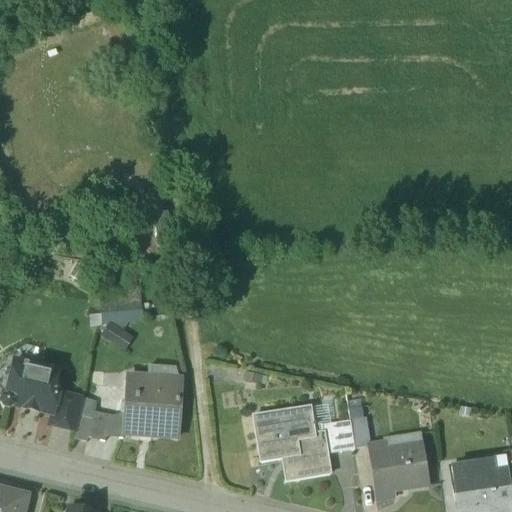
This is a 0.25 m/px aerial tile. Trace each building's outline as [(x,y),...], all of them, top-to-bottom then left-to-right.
[(168,224),(155,226),(158,246),(171,243),(168,224)] [(105,312),(107,326),(143,323),(142,309),(105,312)] [(124,355),(133,343),(114,329),(105,341),(124,355)] [(57,373),(14,362),(6,396),(1,399),(0,402),(0,405),(3,409),(8,410),(13,408),(51,417),(53,417),(58,395),(54,388),(57,373)] [(149,370),(149,380),(177,383),(177,372),(149,370)] [(149,380),(126,379),(124,415),(122,435),(156,436),(176,438),(180,383),(149,380)] [(83,402),(59,396),(58,395),(53,417),(51,417),(49,427),(75,433),(79,417),(83,402)] [(360,409),(347,411),(349,423),(362,421),(360,409)] [(307,415),(280,419),(280,415),(252,419),(259,465),(280,461),(284,484),(329,476),(326,455),(323,436),(321,437),(313,438),(309,410),(307,411),(307,415)] [(110,417),(93,414),(91,420),(92,420),(87,439),(104,443),(105,438),(110,417)] [(124,415),(110,417),(105,438),(122,439),(122,435),(124,415)] [(91,420),(79,417),(75,433),(74,439),(86,442),(87,439),(91,420)] [(362,421),(349,423),(353,451),(367,449),(370,448),(365,421),(362,421)] [(349,423),(319,428),(321,437),(323,436),(326,455),(353,451),(349,423)] [(421,446),(387,451),(386,446),(370,448),(367,449),(375,501),(394,498),(393,492),(427,487),(421,446)] [(366,454),(356,455),(360,494),(370,493),(366,454)] [(511,460),(449,469),(455,511),(511,511),(509,499),(506,472),(511,471),(511,460)] [(0,503),(3,493),(0,492),(0,511),(11,511),(0,509),(0,503)]
